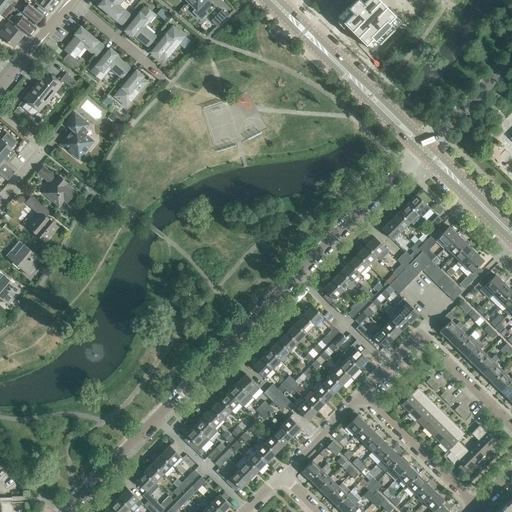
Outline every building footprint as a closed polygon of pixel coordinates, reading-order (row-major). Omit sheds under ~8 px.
[(5,10),(10,4),(4,0),(0,0),(0,15),(2,13),(5,10)] [(25,0),(22,3),(25,6),(21,11),(36,24),(43,16),(25,0)] [(34,0),(47,11),(56,0),(34,0)] [(105,0),(100,7),(121,25),(125,20),(129,14),(118,5),(121,0),(105,0)] [(189,0),(188,1),(196,9),(193,12),(201,19),(207,13),(205,12),(213,4),(209,0),(189,0)] [(348,6),(337,17),(371,50),(378,43),(375,40),(390,25),(393,28),(400,20),(379,0),(347,0),(345,3),(348,6)] [(155,36),(144,27),(154,15),(144,7),(139,13),(134,8),(129,14),(125,20),(130,24),(126,28),(148,46),(151,42),(151,41),(155,36)] [(211,19),(217,26),(229,15),(222,9),(211,19)] [(17,13),(13,18),(10,15),(8,19),(27,35),(34,27),(21,17),(17,13)] [(0,35),(13,47),(24,34),(9,21),(0,31),(0,35)] [(164,60),(185,36),(172,26),(165,34),(160,30),(155,36),(151,41),(151,42),(156,45),(152,50),(164,60)] [(80,62),(74,57),(84,46),(95,55),(95,56),(99,51),(100,51),(104,46),(82,28),(64,50),(68,53),(62,60),(74,69),(80,62)] [(95,56),(95,55),(90,61),(95,66),(90,71),(100,80),(110,68),(121,77),(126,72),(130,68),(108,50),(104,55),(100,51),(99,51),(95,56)] [(38,111),(61,84),(63,81),(71,88),(76,82),(65,73),(58,81),(46,71),(40,79),(40,80),(35,86),(34,86),(23,99),(38,111)] [(114,96),(126,106),(147,82),(134,72),(130,76),(126,72),(121,77),(116,83),(121,87),(114,96)] [(89,124),(81,118),(74,112),(64,123),(72,130),(69,133),(71,135),(68,138),(66,137),(60,144),(67,151),(69,148),(72,151),(71,153),(80,161),(86,153),(82,150),(85,147),(87,149),(94,141),(86,135),(85,136),(82,133),(89,124)] [(1,139),(0,140),(0,174),(7,180),(14,172),(4,163),(3,165),(2,163),(5,159),(6,161),(14,152),(10,149),(11,148),(1,139)] [(55,179),(53,177),(54,176),(43,167),(38,173),(51,184),(43,193),(58,206),(61,203),(59,202),(62,199),(66,202),(74,193),(65,185),(67,183),(58,175),(55,179)] [(422,217),(430,208),(416,194),(407,203),(418,214),(422,217)] [(58,227),(44,215),(48,210),(31,195),(25,202),(38,213),(27,226),(45,242),(58,227)] [(407,203),(398,211),(410,222),(418,214),(407,203)] [(437,203),(433,207),(440,214),(443,210),(437,203)] [(398,211),(390,220),(401,231),(410,222),(398,211)] [(429,224),(433,229),(442,220),(438,215),(429,224)] [(401,231),(390,220),(381,229),(392,240),(401,231)] [(429,233),(433,229),(429,224),(424,229),(429,233)] [(436,239),(445,247),(457,234),(456,235),(453,232),(454,231),(449,226),(436,239)] [(0,241),(4,244),(11,233),(6,230),(0,239),(0,241)] [(458,235),(457,234),(445,247),(454,256),(466,243),(460,238),(457,236),(458,235)] [(418,248),(426,240),(421,235),(413,243),(418,248)] [(365,245),(377,256),(385,247),(374,236),(365,245)] [(422,253),(431,244),(426,240),(418,248),(422,252),(421,252),(422,253)] [(413,260),(418,256),(421,252),(422,252),(418,248),(413,243),(413,244),(409,248),(413,252),(409,256),(413,260)] [(462,264),(475,252),(475,251),(474,252),(471,249),(472,249),(466,243),(454,256),(459,261),(455,264),(459,268),(462,264)] [(30,251),(30,250),(23,244),(14,255),(10,251),(6,256),(29,275),(41,260),(34,253),(33,254),(30,251)] [(365,245),(357,254),(368,265),(377,256),(365,245)] [(409,256),(405,252),(400,256),(409,265),(413,260),(409,256)] [(418,256),(413,260),(409,265),(406,268),(414,277),(421,270),(423,272),(428,276),(436,267),(435,265),(432,263),(431,261),(422,253),(421,252),(418,256)] [(464,289),(482,270),(478,266),(484,260),(478,255),(477,255),(474,253),(475,252),(462,264),(471,272),(459,284),(464,289)] [(348,263),(359,274),(368,265),(357,254),(348,263)] [(396,261),(400,265),(405,269),(406,268),(409,265),(400,256),(396,261)] [(435,265),(437,263),(439,260),(435,257),(431,261),(432,263),(435,265)] [(340,271),(351,282),(359,274),(348,263),(340,271)] [(401,273),(405,269),(400,265),(392,273),(396,278),(397,277),(401,273)] [(432,280),(440,271),(436,267),(428,276),(432,280)] [(451,276),(455,271),(451,267),(446,271),(451,276)] [(406,268),(405,269),(401,273),(410,281),(414,277),(406,268)] [(331,280),(342,291),(347,286),(351,289),(354,286),(351,282),(340,271),(331,280)] [(436,284),(445,275),(440,271),(432,280),(436,284)] [(490,271),(477,284),(482,288),(480,290),(489,298),(493,294),(504,283),(495,274),(494,275),(490,271)] [(410,281),(401,273),(397,277),(406,286),(410,281)] [(10,281),(10,280),(3,274),(0,277),(0,297),(8,305),(21,290),(14,283),(13,284),(10,281)] [(436,284),(440,288),(449,279),(445,275),(436,284)] [(402,290),(406,286),(397,277),(396,278),(393,281),(402,290)] [(440,288),(444,292),(453,283),(449,279),(440,288)] [(342,291),(331,280),(323,289),(334,300),(342,291)] [(397,294),(402,290),(393,281),(388,286),(397,294)] [(373,287),(378,292),(382,287),(378,283),(375,285),(373,287)] [(444,292),(449,296),(457,287),(453,283),(444,292)] [(511,290),(504,283),(493,294),(502,302),(511,291),(511,290)] [(462,291),(457,287),(449,296),(453,300),(462,291)] [(385,298),(389,294),(385,289),(380,294),(385,298)] [(365,296),(369,300),(372,297),(374,295),(369,291),(366,295),(365,296)] [(511,309),(511,291),(502,302),(507,308),(503,311),(507,315),(510,311),(511,309)] [(361,309),(369,300),(365,296),(356,304),(361,309)] [(376,307),(381,302),(376,298),(372,303),(376,307)] [(415,318),(414,317),(418,313),(403,298),(394,307),(398,311),(409,322),(410,323),(411,323),(415,319),(415,318)] [(352,318),(361,309),(356,304),(348,313),(352,318)] [(323,316),(312,305),(304,314),(315,325),(323,316)] [(482,314),(486,310),(482,305),(477,310),(482,314)] [(372,311),(368,307),(363,311),(368,316),(372,311)] [(471,317),(475,312),(471,308),(466,312),(471,317)] [(368,316),(363,311),(355,320),(359,325),(368,316)] [(401,331),(409,322),(398,311),(390,320),(401,331)] [(325,331),(327,334),(326,335),(330,340),(339,331),(334,327),(336,324),(336,321),(334,319),(327,312),(323,316),(325,318),(322,321),(329,327),(325,331)] [(448,339),(459,328),(463,325),(459,321),(456,325),(451,320),(454,317),(448,312),(440,321),(445,326),(440,331),(448,339)] [(475,321),(480,317),(475,312),(471,317),(475,321)] [(315,325),(304,314),(295,323),(306,333),(315,325)] [(495,327),(499,322),(495,318),(490,322),(495,327)] [(392,340),(401,331),(390,320),(381,329),(392,340)] [(499,331),(504,327),(499,322),(495,327),(499,331)] [(287,331),(298,342),(306,333),(295,323),(287,331)] [(361,323),(357,327),(366,336),(370,332),(361,323)] [(468,337),(463,332),(466,328),(463,325),(459,328),(448,339),(457,348),(468,337)] [(488,334),(492,329),(488,325),(483,329),(488,334)] [(384,348),(392,340),(381,329),(378,326),(375,330),(377,332),(372,337),(384,348)] [(493,338),(497,334),(492,329),(488,334),(493,338)] [(298,342),(287,331),(278,340),(289,351),(298,342)] [(341,334),(333,342),(337,347),(346,338),(341,334)] [(466,356),(476,345),(480,342),(476,338),(475,339),(470,334),(468,337),(457,348),(466,356)] [(325,345),(330,340),(326,335),(321,340),(325,345)] [(283,357),(289,351),(278,340),(270,349),(281,360),(280,360),(283,362),(286,359),(283,357)] [(348,357),(359,368),(367,359),(363,355),(368,351),(356,340),(343,353),(348,357)] [(333,352),(337,347),(333,342),(328,347),(333,352)] [(476,345),(466,356),(474,365),(485,354),(480,349),(484,346),(480,342),(476,345)] [(505,351),(510,346),(505,342),(501,346),(505,351)] [(317,353),(321,349),(317,345),(312,349),(317,353)] [(270,349),(261,357),(272,368),(280,360),(281,360),(270,349)] [(324,360),(329,356),(324,351),(320,356),(324,360)] [(309,362),(313,357),(309,353),(304,358),(309,362)] [(474,365),(483,373),(494,362),(485,354),(474,365)] [(272,368),(261,357),(252,366),(264,377),(272,368)] [(359,368),(348,357),(343,362),(339,359),(336,363),(339,366),(350,377),(359,368)] [(316,369),(320,364),(316,360),(311,364),(316,369)] [(300,371),(305,366),(300,362),(296,366),(300,371)] [(502,371),(494,362),(483,373),(491,382),(502,371)] [(350,377),(339,366),(335,371),(332,368),(328,372),(331,374),(331,375),(342,385),(350,377)] [(307,377),(312,373),(307,368),(303,373),(307,377)] [(491,382),(500,390),(511,379),(502,371),(491,382)] [(248,393),(251,397),(260,388),(245,374),(237,382),(248,393)] [(322,383),(333,394),(342,385),(331,375),(322,383)] [(289,385),(294,380),(289,376),(285,380),(289,385)] [(511,395),(511,378),(511,379),(500,390),(509,399),(511,395)] [(285,389),(289,385),(285,380),(280,385),(285,389)] [(293,389),(298,384),(294,380),(289,385),(293,389)] [(248,393),(237,382),(233,386),(232,384),(227,390),(228,391),(239,402),(243,406),(252,398),(251,397),(248,393)] [(314,392),(325,403),(333,394),(322,383),(314,392)] [(268,388),(277,397),(281,393),(272,384),(268,388)] [(289,393),(293,389),(289,385),(285,389),(289,393)] [(409,412),(426,395),(418,387),(401,404),(409,412)] [(272,401),(277,397),(268,388),(263,393),(272,401)] [(228,391),(220,400),(231,411),(239,402),(228,391)] [(325,403),(314,392),(305,401),(316,412),(325,403)] [(290,401),(281,393),(277,397),(285,406),(290,401)] [(417,420),(433,403),(426,395),(409,412),(417,420)] [(281,410),(285,406),(277,397),(272,401),(281,410)] [(231,411),(220,400),(211,408),(222,419),(231,411)] [(265,410),(269,405),(265,401),(260,405),(265,410)] [(305,401),(297,410),(308,420),(316,412),(305,401)] [(417,420),(424,427),(441,410),(433,403),(417,420)] [(260,414),(265,410),(260,405),(256,410),(260,414)] [(269,414),(273,409),(269,405),(265,410),(269,414)] [(211,408),(202,417),(214,428),(222,419),(211,408)] [(265,418),(269,414),(265,410),(260,414),(265,418)] [(432,435),(449,418),(441,410),(424,427),(432,435)] [(357,415),(346,426),(355,434),(366,423),(357,415)] [(214,428),(202,417),(194,426),(205,437),(214,428)] [(246,426),(251,421),(246,417),(242,421),(246,426)] [(300,428),(289,417),(281,425),(292,436),(300,428)] [(432,435),(440,443),(457,426),(449,418),(432,435)] [(374,432),(366,423),(355,434),(364,443),(374,432)] [(253,433),(258,428),(253,424),(249,428),(253,433)] [(238,434),(242,430),(238,425),(233,430),(238,434)] [(272,434),(283,445),(292,436),(281,425),(272,434)] [(488,450),(496,442),(479,425),(471,433),(478,440),(488,450)] [(194,426),(185,435),(200,449),(209,440),(205,437),(194,426)] [(448,450),(458,440),(465,433),(457,426),(440,443),(448,450)] [(245,441),(249,437),(245,432),(240,437),(245,441)] [(374,432),(364,443),(372,451),(383,440),(374,432)] [(339,442),(343,438),(339,433),(334,438),(339,442)] [(229,443),(234,438),(230,434),(225,438),(229,443)] [(264,443),(275,454),(283,445),(272,434),(264,443)] [(381,460),(392,449),(383,440),(372,451),(381,460)] [(468,450),(458,440),(448,450),(458,460),(468,471),(476,463),(465,452),(468,450)] [(488,450),(478,440),(468,450),(465,452),(476,463),(488,450)] [(236,450),(241,445),(236,441),(232,445),(236,450)] [(331,443),(329,445),(327,446),(335,454),(337,453),(341,449),(333,441),(331,443)] [(216,447),(221,452),(225,447),(221,442),(216,447)] [(255,451),(266,462),(275,454),(264,443),(255,451)] [(161,454),(172,465),(181,456),(169,445),(161,454)] [(212,460),(221,452),(216,447),(207,456),(212,460)] [(324,457),(329,453),(324,448),(320,453),(324,457)] [(223,454),(228,459),(232,454),(228,449),(223,454)] [(389,468),(400,457),(392,449),(381,460),(389,468)] [(348,459),(352,454),(348,450),(343,454),(348,459)] [(266,462),(255,451),(247,460),(258,471),(266,462)] [(152,463),(163,474),(172,465),(161,454),(152,463)] [(219,467),(228,459),(223,454),(215,463),(219,467)] [(341,466),(345,462),(341,457),(336,461),(341,466)] [(403,460),(400,457),(389,468),(386,472),(395,480),(398,477),(409,466),(408,465),(410,463),(405,458),(403,460)] [(357,467),(361,463),(356,458),(352,463),(357,467)] [(258,471),(247,460),(238,469),(249,480),(258,471)] [(310,480),(321,469),(312,460),(301,471),(310,480)] [(144,471),(155,482),(163,474),(152,463),(144,471)] [(361,472),(366,467),(361,463),(357,467),(361,472)] [(230,478),(241,489),(249,480),(238,469),(234,465),(231,469),(235,472),(230,478)] [(310,480),(319,488),(330,477),(325,472),(328,468),(325,465),(321,469),(310,480)] [(350,474),(354,470),(349,466),(345,470),(350,474)] [(418,474),(409,466),(398,477),(407,485),(418,474)] [(190,483),(199,474),(194,470),(185,479),(190,483)] [(354,479),(359,474),(354,470),(350,474),(354,479)] [(155,482),(144,471),(135,480),(146,491),(155,482)] [(426,483),(418,474),(407,485),(415,494),(426,483)] [(197,490),(206,481),(201,477),(193,486),(197,490)] [(338,486),(330,477),(319,488),(327,497),(338,486)] [(373,486),(377,481),(372,477),(368,481),(373,486)] [(181,483),(177,487),(182,491),(186,487),(190,483),(185,479),(182,483),(181,483)] [(368,490),(373,486),(368,481),(364,485),(368,490)] [(377,490),(378,489),(381,486),(377,481),(373,486),(377,490)] [(435,491),(426,483),(415,494),(424,502),(435,491)] [(189,498),(193,494),(197,490),(193,486),(184,494),(189,498)] [(338,486),(327,497),(336,505),(347,494),(338,486)] [(373,494),(376,491),(377,490),(373,486),(368,490),(373,494)] [(182,491),(177,487),(173,492),(177,496),(182,491)] [(142,503),(127,488),(119,497),(130,508),(135,503),(138,506),(142,503)] [(435,491),(424,502),(433,511),(441,503),(444,500),(435,491)] [(391,501),(395,497),(391,492),(386,497),(391,501)] [(180,507),(189,498),(184,494),(176,502),(180,507)] [(220,511),(223,511),(230,505),(219,494),(211,503),(220,511)] [(346,511),(356,503),(347,494),(336,505),(342,511),(346,511)] [(165,509),(173,500),(169,496),(160,504),(165,509)] [(125,511),(130,508),(119,497),(110,506),(116,511),(125,511)] [(395,506),(400,501),(395,497),(391,501),(395,506)] [(511,511),(511,498),(498,511),(511,511)] [(384,508),(389,504),(384,499),(379,504),(384,508)] [(156,500),(151,504),(159,511),(161,511),(165,509),(160,504),(156,500)] [(144,505),(150,511),(159,511),(151,504),(148,501),(144,505)] [(168,511),(175,511),(176,511),(180,507),(176,502),(167,511),(168,511)] [(220,511),(211,503),(202,511),(220,511)] [(346,511),(363,511),(364,511),(356,503),(346,511)] [(433,511),(431,511),(448,511),(449,511),(441,503),(433,511)]
